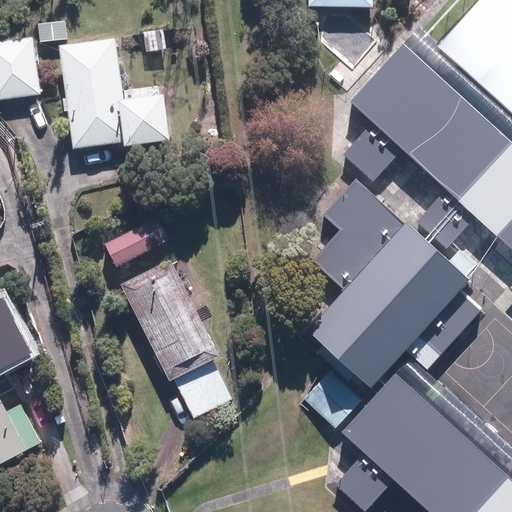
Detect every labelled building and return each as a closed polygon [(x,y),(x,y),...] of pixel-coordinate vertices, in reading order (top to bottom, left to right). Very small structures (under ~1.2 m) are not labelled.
[(373,0),(314,0),(314,9),(373,10),(373,0)] [(169,28),(144,31),(146,55),(171,52),(169,28)] [(511,130),(405,32),(344,98),(511,252),(511,130)] [(38,34),(0,38),(0,97),(46,91),(38,34)] [(121,34),(64,43),(79,144),(131,137),(131,141),(178,133),(172,88),(130,94),(121,34)] [(356,293),(320,331),(375,384),(474,281),(368,180),(330,220),(351,240),(327,266),(356,293)] [(160,215),(110,240),(121,263),(171,238),(160,215)] [(176,255),(126,280),(176,377),(226,351),(176,255)] [(0,367),(31,352),(4,299),(0,300),(0,367)] [(181,384),(197,415),(237,395),(221,364),(181,384)] [(511,511),(511,463),(405,366),(344,432),(365,450),(337,480),(367,506),(394,477),(431,511),(511,511)] [(0,461),(39,440),(18,402),(6,409),(0,397),(0,461)]
